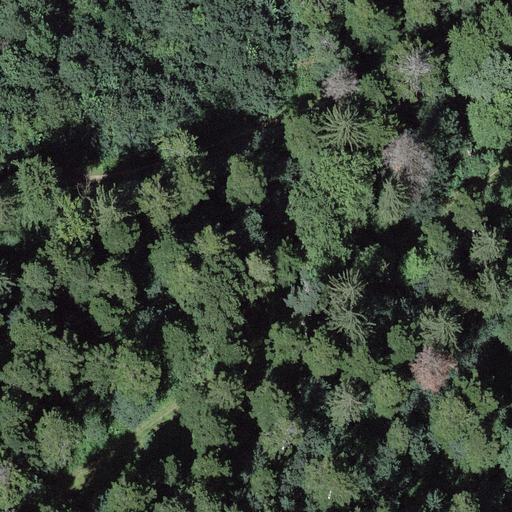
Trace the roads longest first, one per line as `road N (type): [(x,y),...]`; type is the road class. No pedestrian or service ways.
road 1 (track): [(511,161),(34,511)]
road 2 (motorway): [(153,0),(511,436)]
road 3 (track): [(0,185),(103,183),(172,166),(511,31)]
road 4 (motorway): [(511,201),(346,0)]
